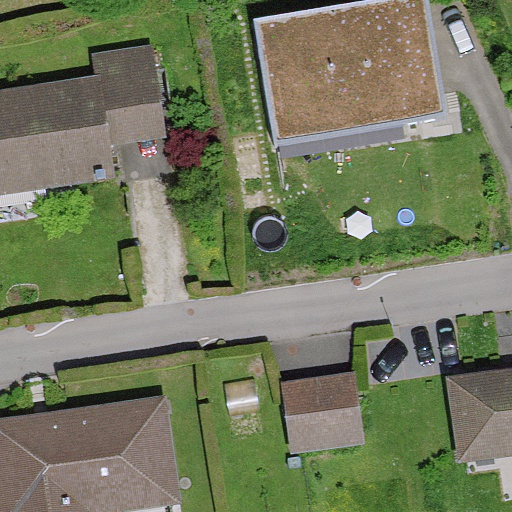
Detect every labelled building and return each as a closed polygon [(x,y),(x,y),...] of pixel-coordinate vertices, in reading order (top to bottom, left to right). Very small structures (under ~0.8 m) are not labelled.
[(409,9),(263,26),(275,128),(421,111),(409,9)] [(158,87),(0,100),(0,198),(104,190),(101,150),(163,145),(158,87)] [(511,377),(464,382),(472,465),(511,461),(511,377)] [(359,387),(288,390),(290,460),(361,457),(359,387)] [(170,511),(163,410),(0,423),(7,511),(170,511)]
